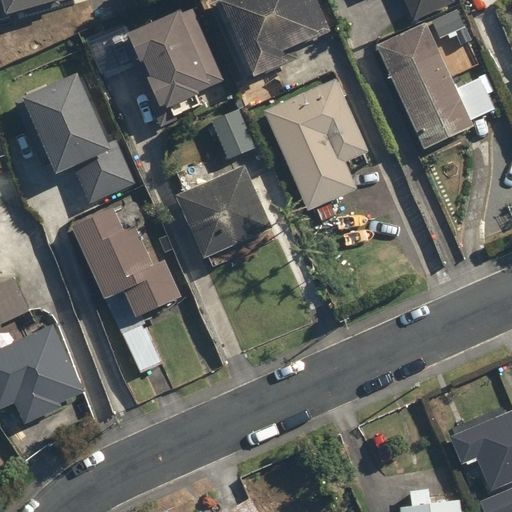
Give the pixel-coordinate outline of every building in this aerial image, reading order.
[(0,0),(0,9),(11,31),(75,0),(0,0)] [(324,0),(225,0),(259,83),(299,67),(294,55),(339,36),(324,0)] [(407,0),(418,22),(464,0),(407,0)] [(197,5),(134,33),(170,115),(233,87),(197,5)] [(478,118),(501,106),(485,73),(463,83),(432,22),(383,47),(434,149),(482,125),(478,118)] [(90,73),(20,104),(51,173),(79,161),(96,200),(138,181),(90,73)] [(336,75),(269,106),(318,210),(363,189),(353,167),(374,157),(336,75)] [(246,108),(214,121),(229,158),(261,146),(246,108)] [(252,160),(184,190),(213,257),(281,227),(252,160)] [(117,205),(79,224),(116,300),(129,294),(141,318),(188,295),(168,254),(158,259),(141,225),(130,231),(117,205)] [(20,278),(0,286),(0,324),(0,325),(34,310),(20,278)] [(97,395),(66,320),(1,347),(0,343),(0,401),(3,409),(20,402),(29,423),(97,395)] [(482,457),(494,486),(511,477),(511,410),(457,435),(470,463),(482,457)] [(484,511),(511,511),(511,488),(481,504),(484,511)] [(264,511),(255,494),(232,511),(264,511)] [(357,511),(350,496),(333,504),(336,511),(357,511)] [(469,511),(468,498),(405,503),(406,511),(469,511)]
